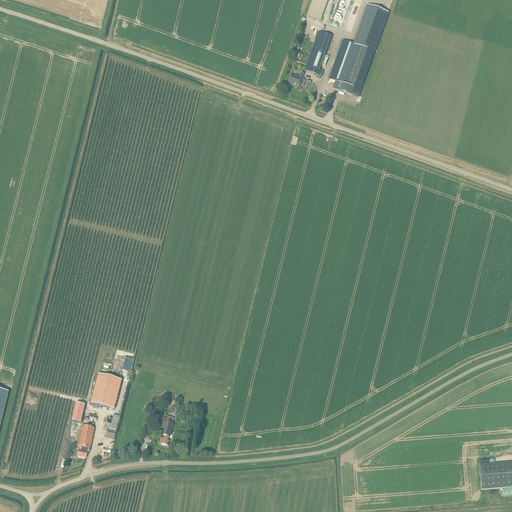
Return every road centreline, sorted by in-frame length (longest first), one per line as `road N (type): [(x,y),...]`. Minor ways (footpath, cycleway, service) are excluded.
road 1 (unclassified): [(511,188),(0,12)]
road 2 (unclassified): [(44,494),(128,465),(330,449),(511,355)]
